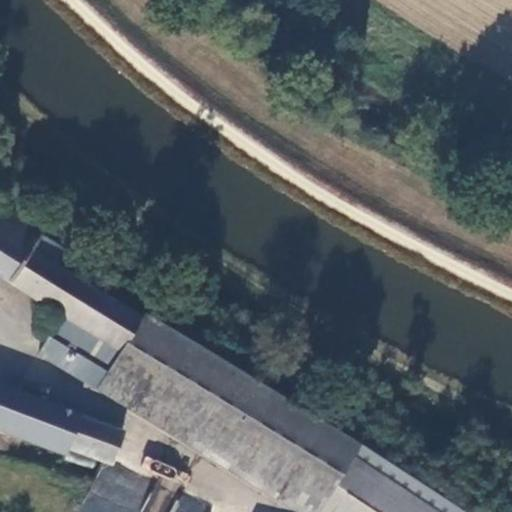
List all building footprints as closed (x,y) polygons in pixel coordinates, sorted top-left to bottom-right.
[(138,316),(29,246),(40,228),(0,202),(0,273),(64,314),(52,334),(69,345),(83,323),(119,346),(138,316)] [(442,511),(138,316),(119,346),(105,368),(103,370),(322,511),(442,511)] [(85,355),(105,368),(119,346),(83,323),(69,345),(85,355)] [(69,345),(52,334),(40,352),(74,374),(85,355),(69,345)] [(0,428),(58,454),(61,446),(107,466),(120,433),(0,381),(0,428)]
